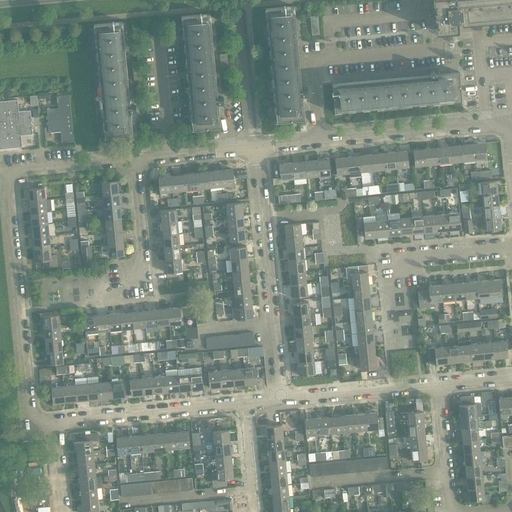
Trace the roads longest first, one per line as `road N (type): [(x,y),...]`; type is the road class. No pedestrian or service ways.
road 1 (residential): [(52,422),(32,415),(6,169),(130,158)]
road 2 (residential): [(255,146),(508,123)]
road 3 (residential): [(52,422),(245,401)]
road 4 (residential): [(273,318),(255,146)]
road 5 (residential): [(280,397),(437,385)]
road 6 (residential): [(120,504),(254,490)]
road 7 (residential): [(310,484),(444,472)]
road 8 (residential): [(406,274),(404,254),(511,245)]
